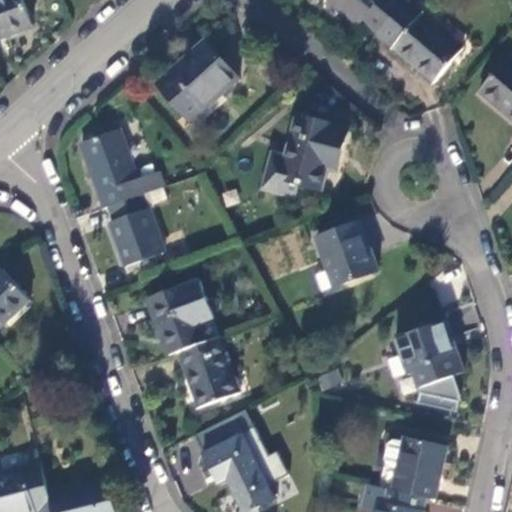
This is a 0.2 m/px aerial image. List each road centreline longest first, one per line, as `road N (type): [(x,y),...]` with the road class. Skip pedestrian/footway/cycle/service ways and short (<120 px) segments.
road 1 (residential): [(163,511),(46,204),(36,182),(0,149)]
road 2 (residential): [(482,511),(509,354),(474,248)]
road 3 (residential): [(0,142),(166,0)]
road 4 (residential): [(474,248),(448,168),(430,150),(407,147),(388,158),(383,181),(397,210)]
